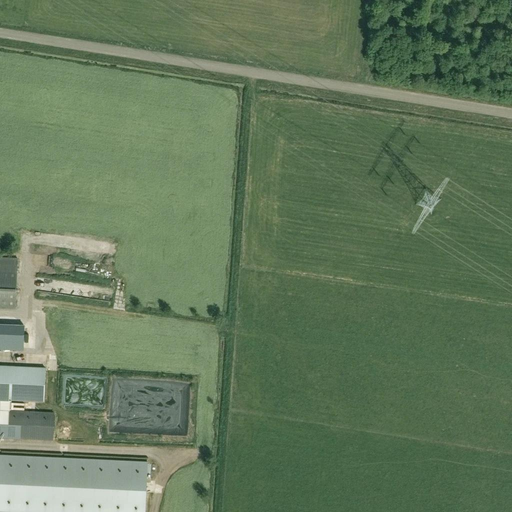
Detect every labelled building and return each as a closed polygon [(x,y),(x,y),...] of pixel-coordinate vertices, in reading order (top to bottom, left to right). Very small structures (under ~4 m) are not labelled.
[(111,243),(103,245),(105,254),(113,253),(111,243)] [(0,308),(15,309),(18,258),(0,257),(0,308)] [(3,320),(4,328),(19,328),(18,319),(3,320)] [(43,402),(45,369),(0,366),(0,437),(53,440),(54,414),(9,411),(10,400),(43,402)] [(0,511),(18,511),(144,511),(147,462),(0,455),(0,511)]
